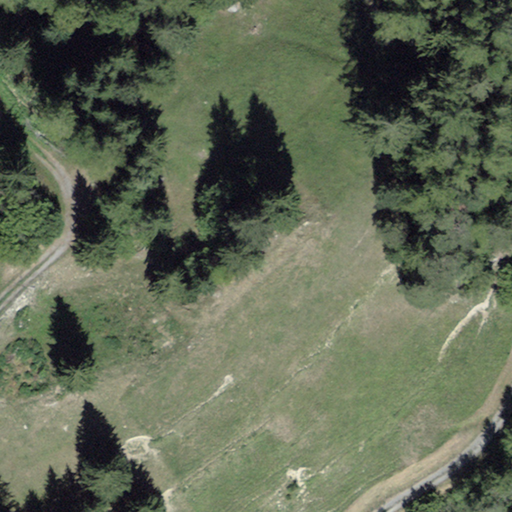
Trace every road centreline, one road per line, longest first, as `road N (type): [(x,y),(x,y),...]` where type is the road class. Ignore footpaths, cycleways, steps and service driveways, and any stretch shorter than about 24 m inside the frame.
road 1 (track): [(4,110),(68,185),(72,211),(68,236),(0,304)]
road 2 (track): [(511,400),(489,436),(385,511)]
